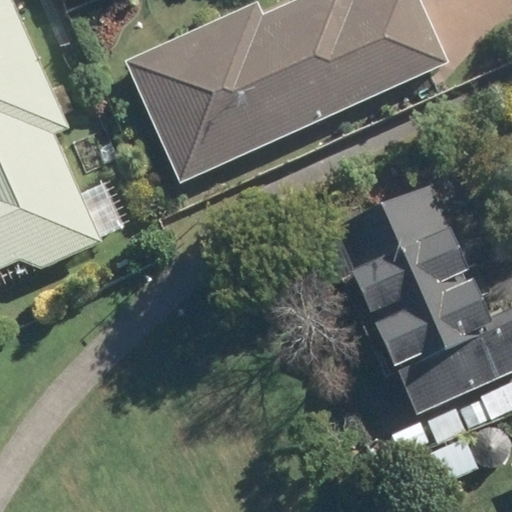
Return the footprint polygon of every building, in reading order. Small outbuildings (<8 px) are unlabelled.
[(69,138),(83,132),(23,0),(0,0),(0,278),(32,265),(56,272),(117,245),(69,138)] [(95,0),(67,0),(71,9),(95,0)] [(271,6),(140,66),(195,186),(462,65),(432,0),(376,0),(370,3),(368,0),(322,0),(278,20),(271,6)] [(365,279),(461,237),(438,189),(332,239),(354,285),(365,279)] [(388,330),(483,286),(461,237),(365,279),(388,330)] [(411,378),(505,331),(483,286),(388,330),(411,378)] [(511,327),(505,331),(411,378),(430,419),(511,381),(511,327)]
